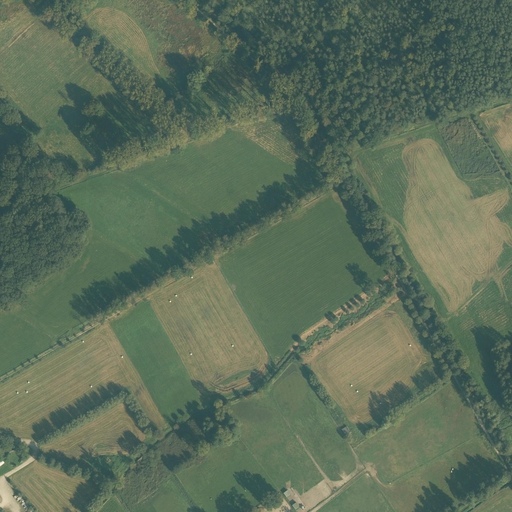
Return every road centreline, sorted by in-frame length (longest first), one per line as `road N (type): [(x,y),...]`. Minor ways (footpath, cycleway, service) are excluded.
road 1 (track): [(342,181),(0,380)]
road 2 (track): [(0,212),(295,101)]
